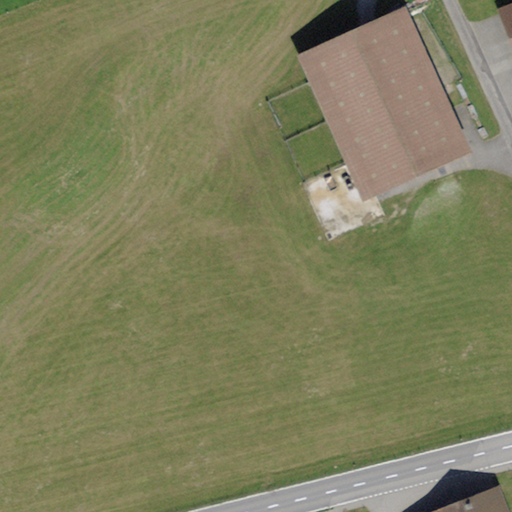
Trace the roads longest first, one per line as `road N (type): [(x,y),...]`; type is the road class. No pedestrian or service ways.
road 1 (primary): [(511,448),(255,511)]
road 2 (residential): [(443,0),(511,143)]
